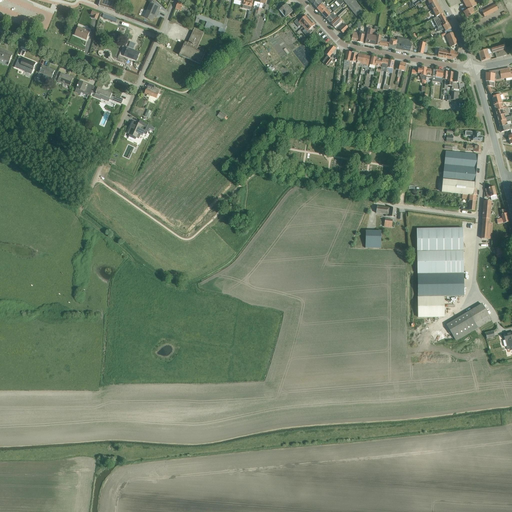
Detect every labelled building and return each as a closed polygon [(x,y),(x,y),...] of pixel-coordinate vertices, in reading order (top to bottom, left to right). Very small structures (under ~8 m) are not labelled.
[(100,0),(98,6),(114,11),(117,0),(100,0)] [(243,0),(242,5),(243,6),(242,8),(250,10),(252,0),(243,0)] [(260,0),(260,3),(259,8),(261,9),(262,7),(265,7),(264,9),(268,10),(269,5),(266,4),(266,0),(260,0)] [(317,0),(313,4),(317,9),(321,4),(322,3),(320,1),(320,0),(317,0)] [(362,12),(352,0),(344,0),(343,1),(356,17),(362,12)] [(465,0),(464,1),(463,1),(467,10),(475,7),(477,5),(474,0),(465,0)] [(150,3),(144,17),(152,21),(155,14),(157,15),(160,8),(150,3)] [(285,18),(292,12),(286,4),(279,10),(285,18)] [(321,4),(317,9),(321,13),(325,9),(327,7),(329,6),(327,4),(324,7),(321,4)] [(495,5),(492,6),(493,7),(482,13),(484,17),(498,10),(495,5)] [(330,10),(327,7),(325,9),(321,13),(326,19),(331,15),(328,12),(330,10)] [(439,7),(432,10),(436,17),(443,14),(439,7)] [(467,10),(463,12),(467,18),(474,14),(473,11),(474,11),(473,10),(476,8),(475,7),(467,10)] [(345,10),(336,18),(330,23),(334,28),(342,21),(339,19),(347,11),(345,10)] [(99,14),(92,11),(91,15),(93,16),(92,18),(97,20),(99,14)] [(104,14),(102,18),(116,23),(117,19),(104,14)] [(332,14),(331,15),(326,19),(330,23),(336,18),(332,14)] [(435,18),(433,19),(438,29),(439,28),(444,26),(448,23),(443,14),(436,17),(435,18)] [(298,18),(294,22),(298,27),(300,25),(303,27),(305,25),(310,20),(306,15),(300,21),(298,18)] [(305,25),(303,27),(305,30),(303,32),(307,36),(311,32),(309,30),(315,25),(310,20),(305,25)] [(212,25),(207,23),(204,28),(210,31),(212,25)] [(448,24),(448,23),(444,26),(439,28),(438,29),(437,29),(438,31),(444,28),(445,31),(444,32),(446,35),(453,32),(451,29),(449,25),(448,24)] [(345,24),(339,29),(343,33),(348,28),(345,24)] [(86,40),(90,32),(78,27),(74,35),(86,40)] [(194,29),(189,27),(188,29),(193,31),(188,43),(185,42),(179,55),(200,64),(204,54),(206,50),(198,46),(204,33),(194,29)] [(225,30),(219,28),(217,35),(223,37),(225,30)] [(368,29),(365,44),(374,46),(376,36),(376,35),(376,36),(372,36),(373,30),(368,29)] [(457,43),(453,32),(446,35),(445,36),(447,40),(449,39),(450,41),(452,47),(457,44),(457,43)] [(376,36),(374,46),(388,48),(390,40),(381,38),(381,36),(376,36)] [(390,40),(388,48),(410,52),(411,45),(408,40),(399,38),(396,38),(396,41),(390,40)] [(327,56),(322,62),(327,66),(332,60),(329,58),(336,49),(331,45),(324,54),(327,56)] [(507,56),(504,45),(482,51),(478,52),(481,62),(490,59),(489,57),(489,55),(492,54),(493,54),(495,53),(496,59),(507,56)] [(0,58),(4,60),(9,62),(12,55),(5,53),(6,51),(0,48),(0,58)] [(136,61),(136,60),(139,53),(127,48),(124,56),(136,61)] [(439,49),(438,57),(453,60),(453,59),(457,60),(458,54),(455,53),(455,52),(439,49)] [(344,61),(343,71),(348,71),(350,61),(350,60),(352,53),(345,51),(345,56),(346,56),(346,60),(345,61),(344,61)] [(348,71),(348,80),(350,80),(351,71),(352,65),(352,62),(355,63),(356,60),(357,54),(352,53),(350,60),(350,61),(348,71)] [(355,69),(354,75),(356,75),(358,67),(361,67),(362,64),(363,60),(364,56),(358,54),(356,63),(355,69)] [(361,67),(361,68),(365,69),(365,70),(367,70),(369,60),(370,57),(364,56),(363,60),(362,64),(361,67)] [(16,66),(16,68),(31,74),(33,70),(36,63),(23,58),(22,60),(19,58),(19,60),(16,66)] [(380,70),(380,71),(386,72),(388,61),(382,59),(382,60),(381,67),(380,70)] [(388,61),(386,72),(392,73),(393,69),(394,62),(388,61)] [(396,65),(395,70),(398,71),(397,75),(401,76),(401,72),(400,72),(401,70),(404,71),(406,64),(400,63),(399,65),(396,65)] [(42,65),(39,73),(43,74),(42,79),(50,82),(52,78),(55,70),(42,65)] [(418,69),(417,73),(421,74),(420,75),(423,81),(424,81),(423,84),(425,84),(426,78),(426,77),(427,69),(421,68),(421,69),(418,69)] [(495,74),(486,73),(486,82),(487,85),(487,86),(494,87),(494,81),(506,79),(506,81),(511,79),(511,71),(510,72),(509,69),(495,71),(495,74)] [(432,78),(432,82),(442,83),(442,79),(443,78),(443,72),(443,71),(433,70),(432,77),(432,78)] [(58,72),(54,80),(70,86),(73,78),(58,72)] [(452,86),(452,89),(459,90),(459,88),(464,87),(464,84),(461,84),(460,84),(461,74),(453,73),(452,81),(452,86)] [(91,96),(94,86),(87,83),(87,84),(79,81),(75,93),(80,95),(81,92),(91,96)] [(93,90),(92,94),(95,95),(94,97),(101,100),(101,99),(108,102),(109,99),(113,101),(121,104),(123,99),(115,96),(115,98),(111,96),(112,94),(97,88),(96,91),(93,90)] [(153,91),(147,88),(144,94),(150,96),(149,99),(155,101),(156,99),(160,90),(154,88),(153,91)] [(499,92),(491,94),(494,105),(502,103),(501,99),(503,99),(502,95),(500,96),(499,92)] [(502,103),(494,105),(496,112),(504,109),(508,108),(508,107),(503,108),(502,103)] [(504,109),(496,112),(497,117),(505,115),(509,113),(508,108),(504,109)] [(217,117),(223,121),(224,119),(226,120),(227,119),(225,118),(227,116),(220,111),(217,117)] [(506,120),(498,122),(500,127),(507,125),(511,124),(510,122),(510,119),(506,120)] [(140,120),(138,124),(135,122),(134,125),(132,124),(127,133),(130,134),(129,136),(136,140),(138,134),(143,136),(144,134),(146,135),(148,132),(149,129),(154,131),(155,128),(148,124),(147,125),(140,120)] [(507,125),(500,127),(501,133),(511,130),(511,135),(511,124),(507,125)] [(482,142),(482,137),(480,137),(480,133),(472,133),(472,132),(465,131),(465,136),(471,137),(471,136),(473,136),(473,141),(482,142)] [(445,152),(442,185),(474,188),(478,155),(445,152)] [(474,188),(442,185),(441,193),(461,194),(476,195),(477,189),(474,189),(474,188)] [(490,197),(491,200),(497,199),(496,196),(494,187),(485,189),(486,195),(488,195),(488,198),(490,197)] [(462,194),(462,199),(469,199),(468,210),(475,211),(475,202),(476,202),(476,195),(462,194)] [(485,200),(484,199),(482,219),(483,219),(481,239),(491,240),(493,224),(490,224),(491,202),(485,201),(485,200)] [(377,207),(376,213),(386,215),(385,216),(395,218),(396,209),(378,207),(377,207)] [(501,215),(502,218),(497,220),(498,225),(509,222),(506,213),(501,215)] [(462,228),(417,229),(418,253),(463,252),(462,228)] [(381,231),(365,231),(366,249),(381,249),(381,231)] [(463,252),(418,253),(418,274),(418,275),(463,274),(463,252)] [(418,275),(418,297),(445,296),(463,296),(463,274),(418,275)] [(445,296),(418,297),(419,317),(445,316),(445,296)] [(447,325),(456,341),(491,320),(482,304),(447,325)] [(506,346),(507,350),(510,349),(510,351),(511,350),(511,332),(503,334),(505,340),(503,341),(504,347),(506,346)]
